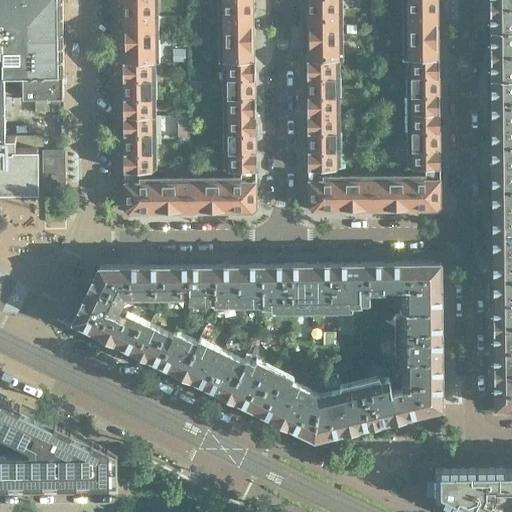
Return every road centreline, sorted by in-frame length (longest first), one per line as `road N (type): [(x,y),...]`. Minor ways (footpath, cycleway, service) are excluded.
road 1 (residential): [(218,468),(232,431),(30,336)]
road 2 (residential): [(468,230),(471,435),(511,435)]
road 3 (residential): [(0,361),(218,468)]
road 4 (residential): [(85,0),(89,237)]
road 5 (residential): [(280,234),(277,0)]
road 6 (residential): [(469,0),(468,230)]
road 7 (residential): [(89,237),(280,234)]
road 8 (residential): [(280,234),(468,230)]
